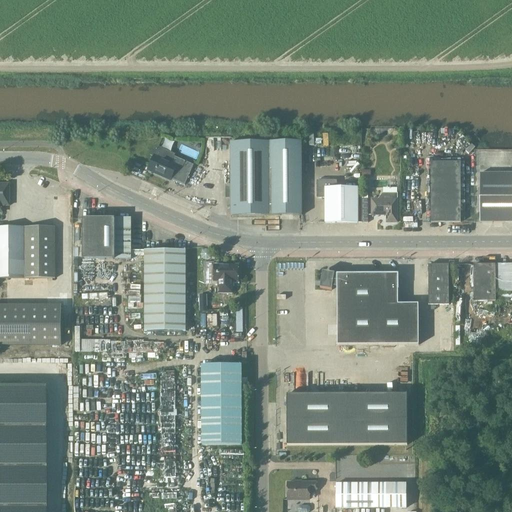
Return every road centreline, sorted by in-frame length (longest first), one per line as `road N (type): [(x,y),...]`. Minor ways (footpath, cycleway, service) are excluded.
road 1 (unclassified): [(260,243),(204,230),(65,163),(0,158)]
road 2 (unclassified): [(261,511),(260,243)]
road 3 (unclassified): [(511,242),(260,243)]
